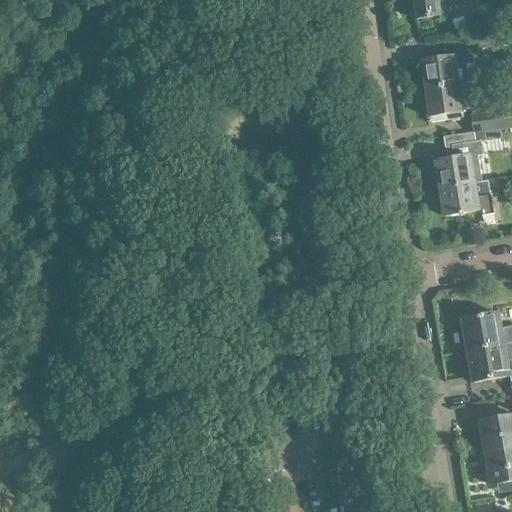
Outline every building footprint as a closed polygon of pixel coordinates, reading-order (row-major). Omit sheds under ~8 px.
[(413,0),(416,21),(441,17),(439,1),(446,0),(413,0)] [(506,30),(477,34),(479,51),(508,47),(506,30)] [(460,86),(470,85),(467,66),(474,65),(472,51),(421,58),(426,91),(460,86)] [(464,119),(460,86),(426,91),(430,123),(464,119)] [(511,128),(511,111),(472,117),(474,133),(511,128)] [(482,183),(478,157),(484,156),(482,142),(486,142),(485,133),(444,138),(446,149),(452,148),(454,160),(437,163),(441,190),(482,183)] [(494,215),(489,182),(483,183),(482,183),(441,190),(446,218),(461,215),(461,217),(482,213),(482,217),(494,215)] [(499,314),(463,321),(469,353),(505,346),(499,314)] [(474,384),(510,377),(505,346),(469,353),(474,384)] [(511,449),(511,417),(481,423),(487,454),(511,449)] [(511,449),(487,454),(492,486),(511,482),(511,449)]
